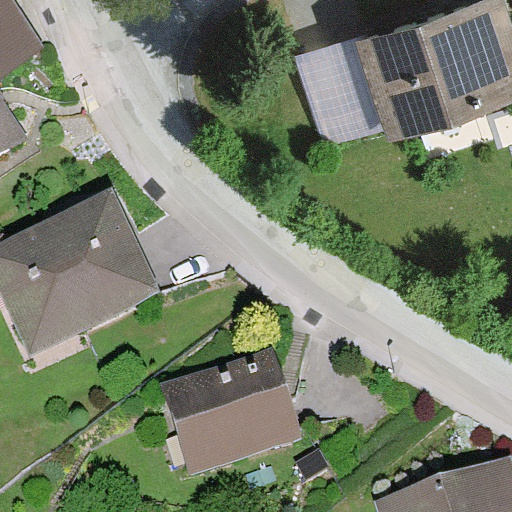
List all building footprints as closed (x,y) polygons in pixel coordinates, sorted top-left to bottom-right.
[(511,21),(505,0),(456,0),(358,32),(393,142),(511,103),(511,21)] [(0,107),(0,173),(31,152),(0,107)] [(110,206),(0,255),(0,296),(32,367),(157,311),(110,206)] [(275,361),(164,397),(195,491),(306,454),(275,361)] [(511,511),(511,471),(511,470),(387,511),(511,511)]
